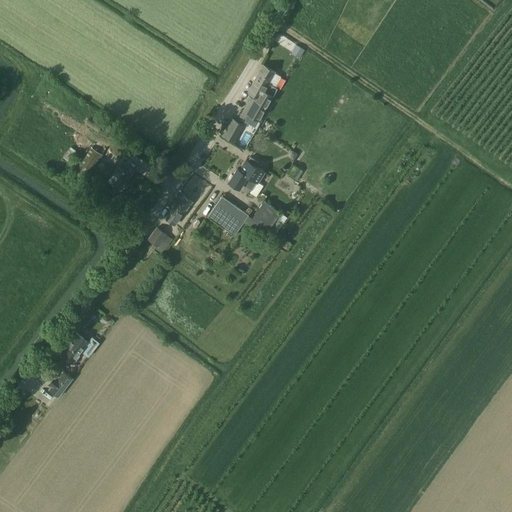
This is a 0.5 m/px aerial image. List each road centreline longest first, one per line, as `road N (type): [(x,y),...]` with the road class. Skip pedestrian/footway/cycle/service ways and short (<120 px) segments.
road 1 (unclassified): [(0,413),(161,207),(289,0)]
road 2 (track): [(276,24),(421,123)]
